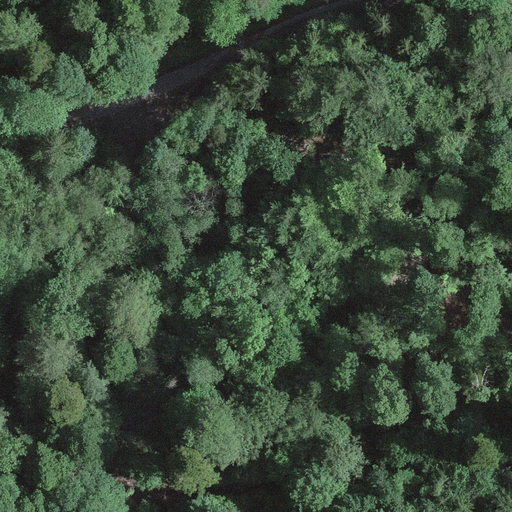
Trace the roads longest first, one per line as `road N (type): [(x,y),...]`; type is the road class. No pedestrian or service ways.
road 1 (track): [(55,511),(105,480),(114,439),(173,408),(273,383),(306,363),(406,277),(433,227),(415,181),(377,159),(358,158),(327,169),(239,228),(186,241),(159,237),(139,221),(124,101)]
road 2 (unclassified): [(0,150),(351,9),(414,7),(511,33)]
